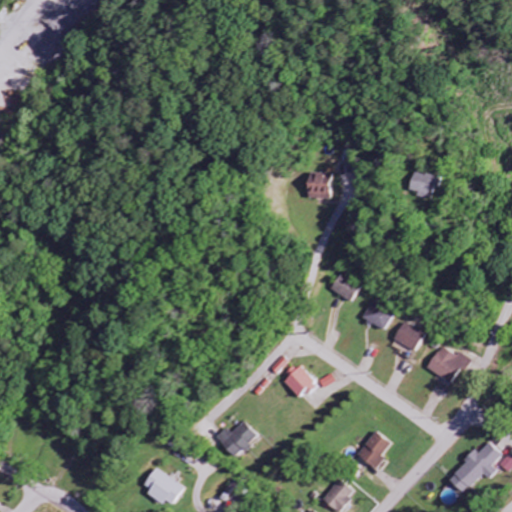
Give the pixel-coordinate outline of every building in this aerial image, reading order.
[(436,199),(440,177),(418,173),(414,195),(436,199)] [(308,176),(308,200),(335,199),(334,175),(308,176)] [(334,291),(356,305),(367,287),(344,274),(334,291)] [(402,313),(379,300),(367,319),(390,333),(402,313)] [(397,342),(421,353),(430,335),(406,324),(397,342)] [(463,370),(468,373),(474,361),(460,353),(459,356),(442,347),(430,371),(456,384),(463,370)] [(293,363),(286,356),(274,370),(281,376),(293,363)] [(285,382),(301,398),(307,393),(310,396),(322,385),(303,365),(285,382)] [(234,435),(229,429),(219,439),(238,460),(262,439),(247,423),(234,435)] [(377,472),(387,460),(384,457),(393,446),(379,433),(359,457),(377,472)] [(503,457),(489,442),(450,480),(465,495),(484,476),(489,481),(498,472),(493,467),(503,457)] [(145,488),(172,509),(187,491),(160,469),(145,488)] [(326,505),(337,511),(343,511),(356,491),(340,482),(326,505)]
